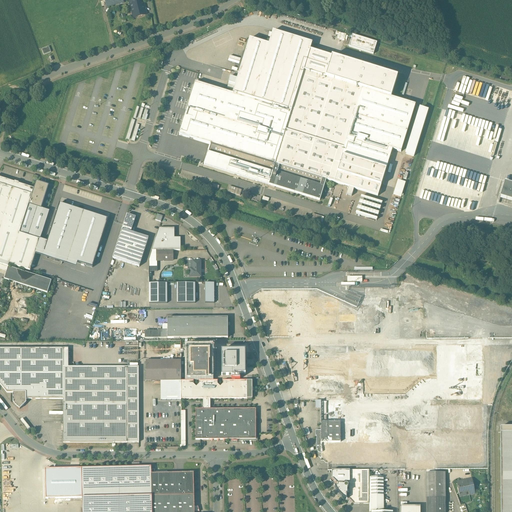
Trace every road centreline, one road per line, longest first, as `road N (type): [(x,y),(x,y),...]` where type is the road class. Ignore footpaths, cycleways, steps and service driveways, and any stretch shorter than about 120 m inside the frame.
road 1 (residential): [(294,441),(209,237),(159,204),(0,153)]
road 2 (residential): [(0,124),(36,82),(237,0)]
road 3 (residential): [(0,408),(28,442),(54,454),(215,455)]
